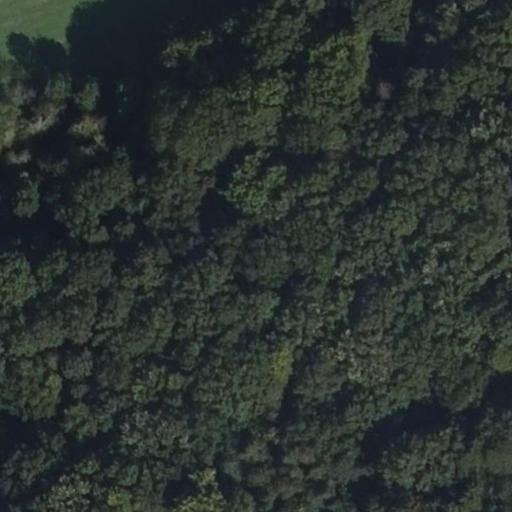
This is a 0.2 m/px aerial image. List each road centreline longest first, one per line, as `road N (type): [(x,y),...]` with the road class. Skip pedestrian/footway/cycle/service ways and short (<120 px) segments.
road 1 (track): [(264,409),(279,346),(264,301),(266,199),(311,0)]
road 2 (track): [(176,511),(264,409)]
